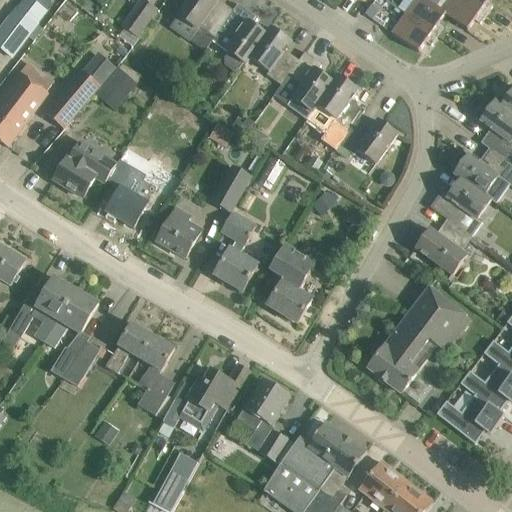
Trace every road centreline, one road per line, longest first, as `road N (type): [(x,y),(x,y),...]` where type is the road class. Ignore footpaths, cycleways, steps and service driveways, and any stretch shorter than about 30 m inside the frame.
road 1 (tertiary): [(303,376),(0,197)]
road 2 (residential): [(421,90),(425,137),(411,187),(303,376)]
road 3 (tertiary): [(471,495),(303,376)]
road 4 (residential): [(289,0),(421,90)]
